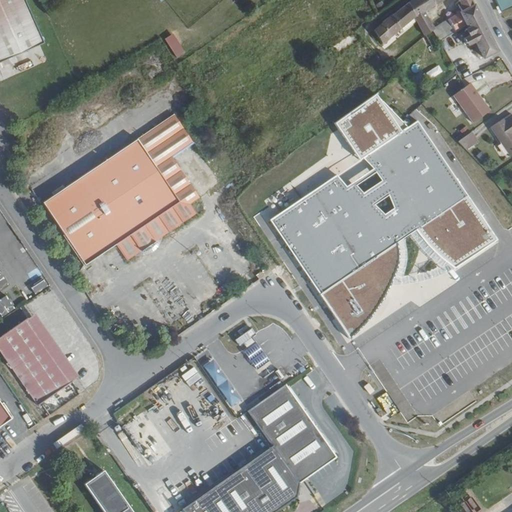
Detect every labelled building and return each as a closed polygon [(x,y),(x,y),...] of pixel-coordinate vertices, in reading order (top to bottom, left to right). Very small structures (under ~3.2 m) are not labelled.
[(26,0),(0,0),(0,62),(44,43),(26,0)] [(415,22),(424,41),(432,36),(432,35),(434,34),(423,17),(434,10),(429,0),(420,0),(416,3),(407,8),(415,22)] [(429,0),(434,10),(451,0),(429,0)] [(511,0),(496,0),(500,10),(511,5),(511,0)] [(462,17),(471,11),(469,6),(466,1),(461,4),(459,6),(460,9),(458,10),(462,17)] [(415,22),(407,8),(398,16),(390,21),(399,34),(415,22)] [(480,63),(494,57),(491,50),(478,22),(472,11),(471,11),(462,17),(460,19),(465,30),(467,33),(463,35),(466,41),(460,44),(463,51),(472,46),(480,63)] [(465,30),(460,19),(447,26),(450,34),(452,33),(454,37),(465,30)] [(385,25),(371,36),(381,49),(397,36),(399,34),(390,21),(385,25)] [(447,26),(440,31),(445,42),(454,37),(452,33),(450,34),(447,26)] [(440,31),(434,34),(432,35),(432,36),(438,46),(445,42),(440,31)] [(175,57),(185,52),(173,32),(164,37),(175,57)] [(350,40),(331,52),(336,60),(355,49),(350,40)] [(365,65),(355,68),(358,75),(368,72),(365,65)] [(197,75),(191,79),(199,93),(206,89),(197,75)] [(373,78),(363,85),(366,90),(376,82),(373,78)] [(468,91),(451,103),(470,130),(487,118),(468,91)] [(439,255),(458,267),(498,241),(469,196),(417,125),(401,134),(379,93),(340,124),(364,160),(269,223),(354,337),(372,318),(390,292),(403,258),(400,244),(419,230),(427,242),(439,255)] [(126,262),(141,253),(136,244),(150,235),(155,243),(195,216),(190,207),(200,200),(172,160),(194,145),(174,117),(44,207),(86,269),(116,248),(126,262)] [(508,120),(499,127),(501,129),(510,123),(508,120)] [(501,129),(499,127),(486,136),(506,164),(511,160),(511,144),(510,142),(511,140),(511,125),(510,123),(501,129)] [(456,147),(464,155),(475,147),(469,138),(456,147)] [(481,150),(474,154),(479,161),(486,157),(481,150)] [(136,244),(141,253),(155,243),(150,235),(136,244)] [(37,267),(27,274),(32,281),(42,274),(37,267)] [(30,288),(35,294),(47,286),(43,279),(30,288)] [(0,298),(0,314),(1,317),(15,308),(6,295),(0,298)] [(33,333),(25,320),(0,335),(0,356),(6,366),(17,383),(26,398),(33,408),(67,384),(63,378),(54,364),(43,348),(33,333)] [(453,340),(449,344),(457,353),(461,349),(453,340)] [(246,360),(256,354),(253,348),(243,355),(246,360)] [(259,351),(256,354),(246,360),(253,371),(266,361),(259,351)] [(203,365),(230,405),(239,399),(212,359),(203,365)] [(273,371),(266,361),(253,371),(258,380),(273,371)] [(269,445),(295,477),(328,453),(283,386),(247,410),(269,445)] [(295,477),(269,445),(180,506),(183,511),(270,511),(296,495),(297,482),(295,477)] [(129,511),(102,472),(83,485),(100,511),(129,511)]
